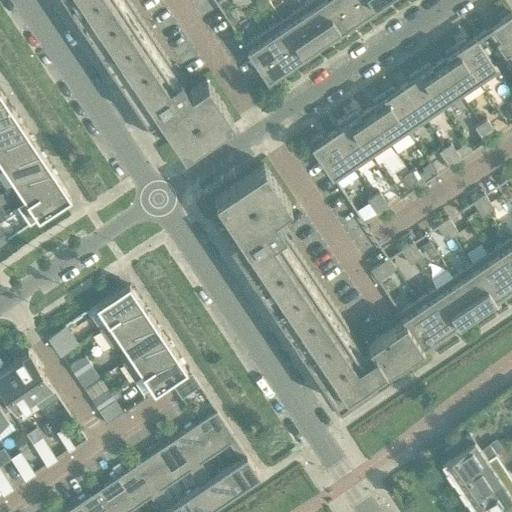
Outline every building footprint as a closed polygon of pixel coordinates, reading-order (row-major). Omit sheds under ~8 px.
[(67,0),(82,23),(88,31),(115,70),(120,79),(136,102),(147,119),(157,112),(174,137),(183,150),(233,116),(206,77),(189,88),(188,86),(179,73),(178,73),(129,0),(67,0)] [(307,0),(298,6),(322,41),(330,36),(332,38),(341,31),(320,0),(307,0)] [(320,0),(341,31),(351,25),(349,23),(358,17),(346,0),(320,0)] [(346,0),(358,17),(366,12),(367,14),(377,7),(372,0),(346,0)] [(322,41),(298,6),(280,18),(305,55),(315,49),(313,47),(322,41)] [(511,56),(511,12),(511,11),(499,19),(501,22),(494,26),(509,49),(508,50),(511,56)] [(296,62),(305,55),(280,18),(263,30),(286,65),(294,60),(296,62)] [(485,28),(475,35),(492,60),(508,50),(509,49),(494,26),(487,31),(485,28)] [(278,71),(286,65),(263,30),(244,43),(268,80),(279,73),(278,71)] [(455,46),(480,83),(499,70),(492,60),(475,35),(466,41),(464,39),(455,46)] [(480,83),(455,46),(445,52),(447,54),(438,60),(462,95),(480,83)] [(419,70),(444,107),(462,95),(438,60),(430,65),(428,63),(419,70)] [(444,107),(419,70),(409,76),(411,78),(402,84),(426,119),(444,107)] [(383,97),(406,132),(426,119),(402,84),(394,89),(393,87),(381,95),(383,97)] [(0,119),(13,110),(2,93),(0,94),(0,119)] [(406,132),(383,97),(366,108),(389,143),(406,132)] [(357,111),(347,118),(372,155),(389,143),(366,108),(358,113),(357,111)] [(13,110),(0,119),(0,143),(24,127),(13,110)] [(339,126),(331,132),(354,167),(372,155),(347,118),(338,124),(339,126)] [(480,122),(490,137),(496,133),(486,118),(480,122)] [(490,137),(480,122),(474,126),(484,141),(490,137)] [(0,162),(3,166),(36,144),(24,127),(0,143),(0,162)] [(335,179),(354,167),(331,132),(322,137),(321,135),(310,143),(335,179)] [(444,146),(454,161),(460,157),(450,142),(444,146)] [(14,183),(47,161),(36,144),(3,166),(14,183)] [(454,161),(444,146),(438,150),(448,165),(454,161)] [(17,206),(58,178),(47,161),(14,183),(25,200),(17,205),(17,206)] [(421,346),(403,320),(368,344),(371,349),(360,356),(342,329),(348,325),(283,229),(273,213),(290,201),(263,162),(213,196),(239,233),(228,240),(337,402),(374,377),(371,373),(382,366),(385,370),(421,346)] [(408,170),(418,185),(424,181),(414,166),(408,170)] [(418,185),(408,170),(402,174),(412,189),(418,185)] [(29,224),(62,202),(60,200),(69,194),(58,178),(17,206),(29,224)] [(372,194),(382,209),(388,205),(378,190),(372,194)] [(478,196),(488,211),(493,207),(484,192),(478,196)] [(382,209),(372,194),(367,198),(376,213),(382,209)] [(488,211),(478,196),(472,200),(482,215),(488,211)] [(442,220),(452,235),(458,231),(448,216),(442,220)] [(452,235),(442,220),(436,224),(446,239),(452,235)] [(488,250),(511,285),(511,246),(506,238),(488,250)] [(406,244),(416,259),(422,255),(412,240),(406,244)] [(416,259),(406,244),(400,248),(410,263),(416,259)] [(470,262),(494,297),(502,291),(503,293),(511,287),(511,285),(488,250),(470,262)] [(388,256),(370,268),(377,279),(395,267),(388,256)] [(452,274),(477,311),(487,305),(485,303),(494,297),(470,262),(452,274)] [(434,286),(458,321),(466,316),(467,318),(477,311),(452,274),(434,286)] [(98,327),(99,328),(140,300),(130,284),(121,290),(120,288),(119,288),(95,304),(107,321),(98,327)] [(416,298),(441,335),(451,329),(449,327),(458,321),(434,286),(416,298)] [(441,335),(416,298),(397,311),(403,320),(421,346),(430,340),(432,342),(441,335)] [(110,345),(152,317),(140,300),(99,328),(110,345)] [(152,317),(110,345),(111,345),(119,340),(129,355),(121,361),(122,362),(163,334),(152,317)] [(50,336),(57,348),(61,353),(77,342),(66,326),(50,336)] [(163,334),(122,362),(133,378),(174,351),(163,334)] [(27,350),(10,362),(34,397),(51,386),(27,350)] [(186,369),(174,351),(133,378),(134,379),(142,374),(153,391),(186,369)] [(77,360),(84,370),(92,364),(85,354),(77,360)] [(84,370),(77,360),(69,365),(76,375),(84,370)] [(0,385),(2,388),(0,388),(0,394),(9,408),(13,405),(16,409),(34,397),(10,362),(0,368),(0,385)] [(172,383),(181,396),(199,384),(190,371),(172,383)] [(100,393),(106,403),(114,398),(108,388),(100,393)] [(106,403),(100,393),(92,399),(98,409),(106,403)] [(0,420),(8,415),(5,410),(9,408),(0,394),(0,420)] [(241,456),(226,466),(239,486),(259,472),(216,408),(196,421),(216,451),(231,441),(241,456)] [(210,476),(200,462),(216,451),(196,421),(176,435),(219,499),(239,486),(226,466),(210,476)] [(67,447),(73,443),(62,427),(56,431),(67,447)] [(456,478),(457,480),(498,453),(497,452),(489,458),(476,439),(470,430),(445,447),(451,456),(444,461),(449,468),(448,468),(455,479),(456,478)] [(186,492),(199,511),(219,499),(176,435),(156,448),(176,477),(190,468),(200,483),(186,492)] [(45,462),(55,456),(42,436),(32,442),(45,462)] [(199,511),(186,492),(170,503),(160,488),(176,477),(156,448),(136,461),(170,511),(199,511)] [(24,477),(33,470),(20,451),(10,457),(24,477)] [(470,499),(510,472),(498,453),(457,480),(461,487),(468,498),(468,497),(470,499)] [(160,510),(156,511),(170,511),(136,461),(117,475),(136,504),(150,494),(160,510)] [(0,489),(2,491),(11,485),(0,468),(0,489)] [(511,474),(510,472),(470,499),(474,506),(473,506),(477,511),(491,511),(511,498),(511,474)] [(123,511),(136,504),(117,475),(97,488),(112,511),(123,511)] [(112,511),(97,488),(77,501),(84,511),(112,511)] [(511,511),(511,498),(491,511),(511,511)] [(84,511),(77,501),(61,511),(84,511)]
